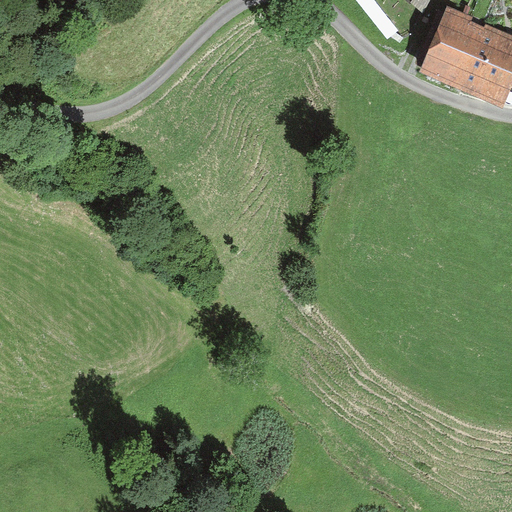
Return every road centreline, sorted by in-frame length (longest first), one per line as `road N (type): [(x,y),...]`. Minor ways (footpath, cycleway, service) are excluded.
road 1 (track): [(0,93),(62,114),(103,111),(143,91),(245,0)]
road 2 (track): [(311,0),(415,83),(511,116)]
